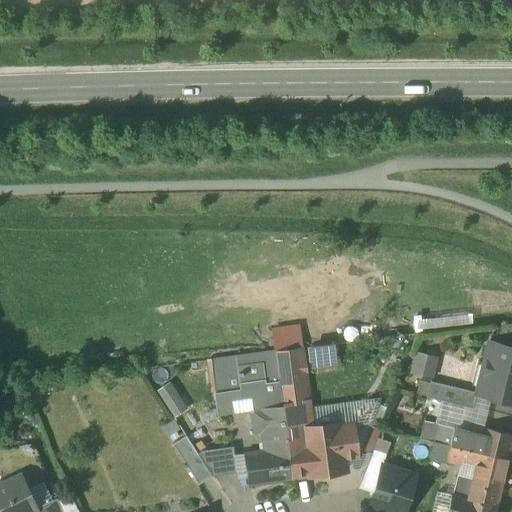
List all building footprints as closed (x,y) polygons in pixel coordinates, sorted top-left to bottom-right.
[(511,347),(489,342),(477,393),(477,394),(511,402),(511,347)] [(308,368),(336,367),(335,344),(307,346),(308,368)] [(301,351),(276,354),(280,388),(281,388),(306,385),(301,351)] [(413,352),(412,372),(422,372),(423,353),(413,352)] [(421,375),(433,378),(438,355),(427,352),(421,375)] [(275,354),(238,358),(238,357),(216,360),(220,393),(241,390),(242,397),(242,399),(252,397),(254,411),(260,411),(260,410),(283,407),(280,388),(275,354)] [(156,390),(175,417),(188,408),(169,381),(156,390)] [(477,393),(430,381),(426,397),(473,408),(477,394),(477,393)] [(306,385),(281,388),(292,476),(309,473),(306,447),(310,447),(307,428),(311,428),(306,385)] [(366,403),(356,410),(358,425),(369,423),(376,404),(373,402),(366,403)] [(266,451),(245,454),(248,485),(292,480),(283,407),(260,410),(260,411),(254,411),(253,412),(255,431),(264,430),(266,451)] [(425,420),(412,417),(407,436),(421,439),(425,420)] [(446,425),(425,420),(421,439),(450,446),(454,429),(446,427),(446,425)] [(311,428),(307,428),(310,447),(306,447),(309,473),(310,477),(346,471),(344,458),(357,456),(353,426),(340,428),(339,424),(311,428)] [(380,432),(367,427),(359,446),(372,451),(373,450),(380,432)] [(511,442),(511,435),(483,428),(480,441),(469,438),(466,450),(507,460),(508,460),(511,442)] [(470,433),(454,429),(450,446),(466,450),(469,438),(470,433)] [(198,455),(198,454),(186,436),(173,445),(175,448),(185,463),(185,464),(187,467),(197,482),(196,482),(198,485),(213,477),(198,455)] [(450,446),(421,439),(413,468),(426,471),(430,458),(446,463),(450,446)] [(466,450),(450,446),(446,463),(462,467),(463,461),(466,450)] [(234,447),(201,452),(198,455),(213,477),(237,473),(234,447)] [(507,460),(466,450),(463,461),(476,464),(472,480),(459,477),(454,497),(452,496),(447,511),(495,511),(497,507),(496,506),(507,460)] [(402,511),(414,476),(382,466),(369,506),(389,511),(402,511)] [(21,477),(0,486),(0,511),(32,511),(36,510),(36,509),(21,477)] [(63,511),(57,499),(36,509),(36,510),(32,511),(63,511)]
